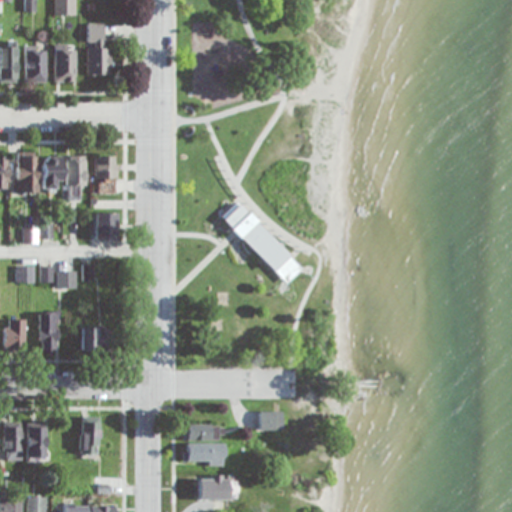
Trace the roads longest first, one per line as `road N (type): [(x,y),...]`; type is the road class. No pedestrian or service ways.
road 1 (residential): [(147,0),(149,511)]
road 2 (residential): [(285,391),(0,387)]
road 3 (residential): [(149,119),(0,119)]
